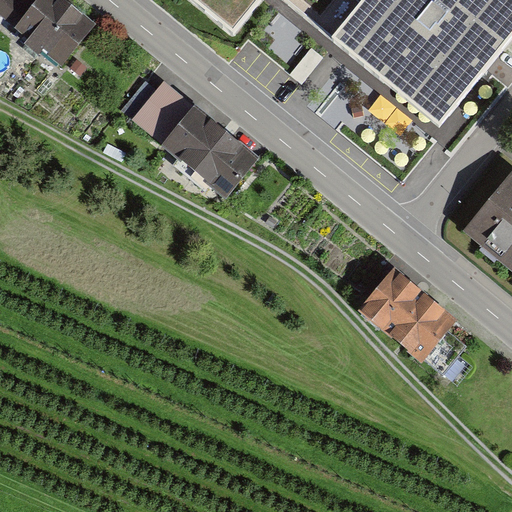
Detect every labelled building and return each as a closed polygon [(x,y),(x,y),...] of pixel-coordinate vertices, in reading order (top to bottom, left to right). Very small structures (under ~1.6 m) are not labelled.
[(8,0),(3,7),(75,65),(108,24),(79,0),(8,0)] [(511,47),(511,0),(193,0),(234,32),(259,0),(265,0),(440,138),(511,47)] [(259,164),(161,83),(131,119),(229,200),(259,164)] [(511,180),(468,236),(511,270),(511,180)] [(460,330),(393,275),(361,314),(428,369),(460,330)]
